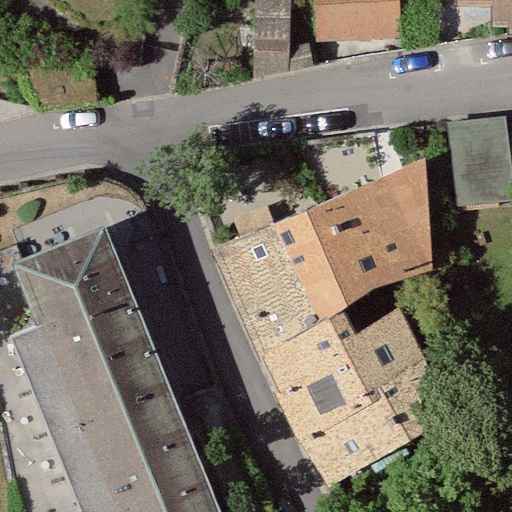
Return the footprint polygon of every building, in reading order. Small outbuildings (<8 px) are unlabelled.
[(289,43),(289,0),(254,0),(251,78),(289,70),(289,43)] [(312,0),(314,38),(401,33),(398,0),(312,0)] [(511,0),(454,0),(455,4),(488,4),(489,22),(506,23),(506,31),(511,31),(511,0)] [(306,41),(289,43),(289,70),(310,64),(306,41)] [(511,196),(511,190),(503,113),(445,119),(455,203),(511,196)] [(428,157),(395,168),(433,268),(428,157)] [(433,268),(395,168),(210,247),(261,360),(341,308),(377,284),(433,268)] [(217,511),(100,222),(8,260),(110,511),(217,511)] [(354,329),(341,308),(261,360),(277,388),(272,391),(296,437),(422,362),(426,359),(395,304),(354,329)] [(450,414),(422,362),(296,437),(325,486),(450,414)]
